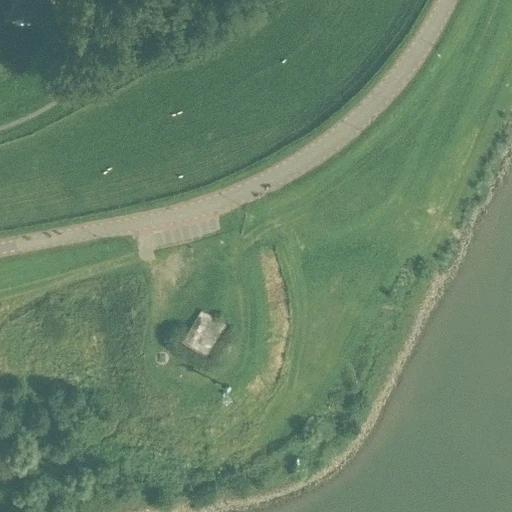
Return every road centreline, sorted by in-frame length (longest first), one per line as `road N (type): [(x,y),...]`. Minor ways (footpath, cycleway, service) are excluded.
road 1 (unclassified): [(0,250),(213,206),(313,156),(364,115),(416,53),(446,0)]
road 2 (track): [(140,223),(146,254),(0,312)]
